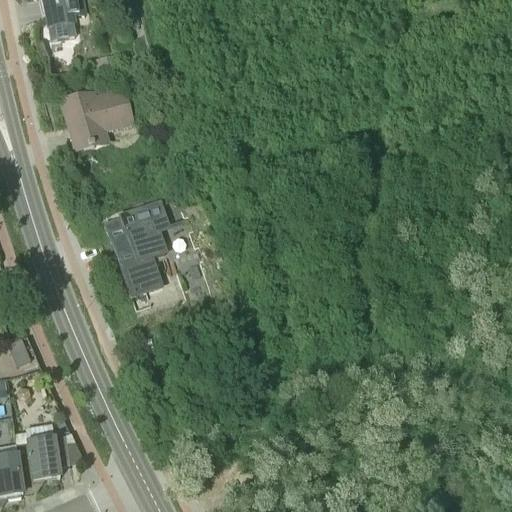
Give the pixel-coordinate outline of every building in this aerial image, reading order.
[(41,0),(47,33),(75,28),(74,21),(86,19),(82,0),(41,0)] [(112,59),(92,64),(96,76),(116,71),(112,59)] [(75,157),(108,147),(105,137),(134,129),(123,90),(95,98),(95,96),(61,106),(75,157)] [(131,302),(130,301),(161,290),(151,263),(169,256),(160,234),(169,231),(159,204),(118,219),(119,222),(103,228),(108,243),(99,246),(105,264),(115,260),(115,261),(119,260),(122,268),(119,269),(129,296),(127,297),(129,303),(131,302)] [(12,361),(25,355),(20,344),(7,350),(12,361)] [(53,444),(15,449),(17,459),(19,481),(31,479),(32,486),(59,482),(53,444)] [(0,502),(22,499),(19,481),(17,459),(0,461),(0,502)]
